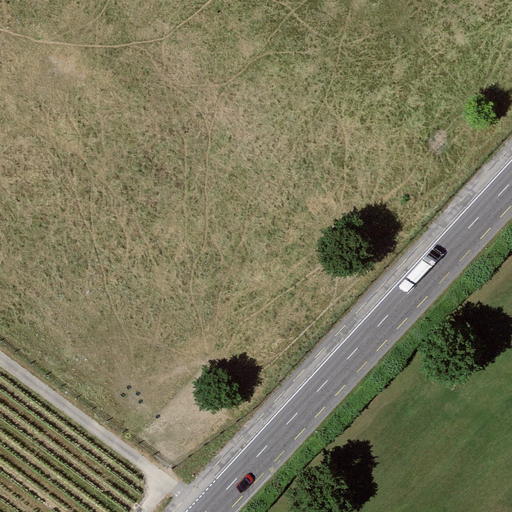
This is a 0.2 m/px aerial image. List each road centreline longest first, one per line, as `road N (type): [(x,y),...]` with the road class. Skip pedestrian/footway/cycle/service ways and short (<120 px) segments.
road 1 (primary): [(206,511),(511,184)]
road 2 (track): [(0,356),(204,511)]
